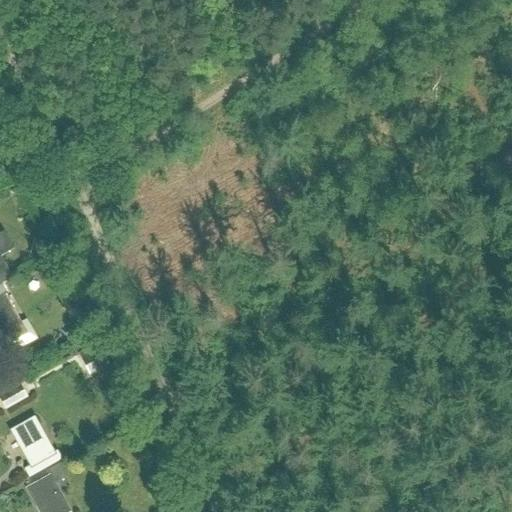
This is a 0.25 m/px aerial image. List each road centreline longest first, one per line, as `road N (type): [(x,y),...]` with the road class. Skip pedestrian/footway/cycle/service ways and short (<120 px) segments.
road 1 (track): [(71,185),(221,511)]
road 2 (track): [(71,185),(374,0)]
road 3 (track): [(0,34),(71,185)]
